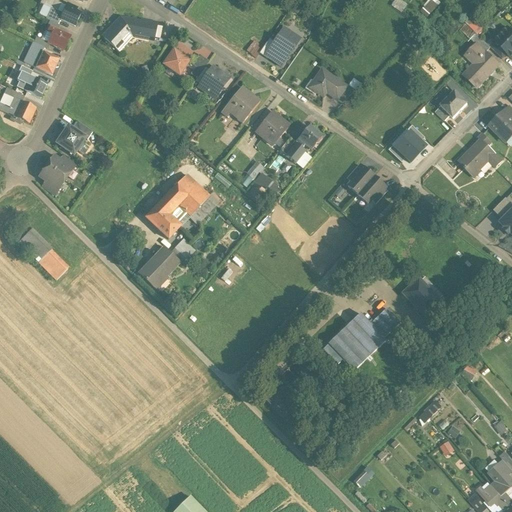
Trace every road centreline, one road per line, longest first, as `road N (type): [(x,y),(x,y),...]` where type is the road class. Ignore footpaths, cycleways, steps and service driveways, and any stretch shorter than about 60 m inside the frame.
road 1 (track): [(20,173),(357,511)]
road 2 (residential): [(410,180),(143,0)]
road 3 (residential): [(231,381),(410,180)]
road 4 (residential): [(0,149),(20,173),(102,0)]
road 5 (track): [(70,511),(231,381)]
road 6 (residential): [(410,180),(511,77)]
road 7 (residential): [(511,263),(410,180)]
